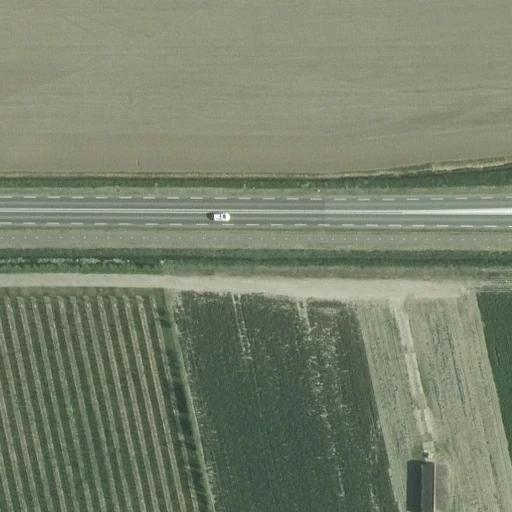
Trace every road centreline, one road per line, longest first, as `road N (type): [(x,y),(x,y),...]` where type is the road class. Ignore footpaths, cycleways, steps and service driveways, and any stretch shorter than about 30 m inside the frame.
road 1 (unclassified): [(0,284),(385,288)]
road 2 (primary): [(0,212),(384,214)]
road 3 (track): [(430,463),(385,288)]
road 4 (primary): [(511,205),(384,214)]
road 5 (primary): [(384,214),(511,221)]
